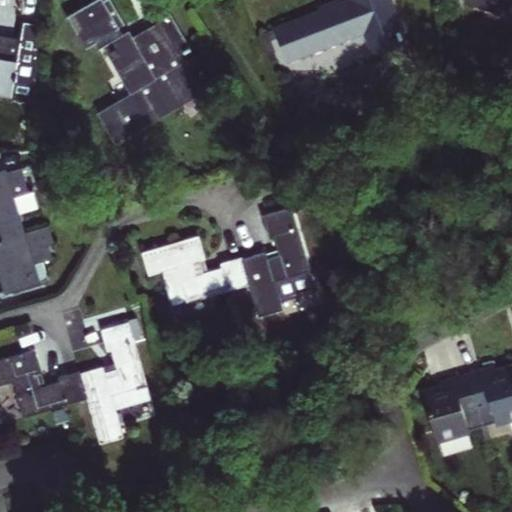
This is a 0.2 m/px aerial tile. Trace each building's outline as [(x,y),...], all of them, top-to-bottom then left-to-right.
[(188,38),(173,12),(134,34),(130,27),(123,31),(117,21),(124,17),(112,0),(88,0),(66,13),(86,45),(105,35),(135,87),(99,108),(113,134),(128,125),(130,126),(144,118),(143,117),(183,94),(183,91),(199,82),(177,44),(188,38)] [(397,11),(393,0),(349,0),(343,3),(341,0),(328,0),(319,3),(321,8),(275,25),(287,57),(354,32),(352,27),(364,23),(375,51),(405,40),(394,13),(397,11)] [(39,21),(23,18),(19,40),(0,36),(0,92),(35,99),(39,21)] [(0,256),(10,288),(42,278),(37,260),(50,256),(46,242),(54,239),(49,222),(24,229),(14,193),(27,189),(24,177),(26,176),(23,166),(8,170),(6,166),(0,167),(0,256)] [(267,248),(245,255),(253,279),(250,280),(260,312),(284,305),(282,298),(318,287),(292,203),(264,211),(271,233),(276,232),(281,250),(269,254),(267,248)] [(245,255),(244,253),(221,260),(223,263),(205,268),(201,256),(206,254),(199,231),(143,249),(150,271),(163,268),(174,303),(250,280),(253,279),(245,255)] [(104,363),(81,369),(89,394),(88,394),(102,440),(125,433),(113,392),(149,381),(129,317),(102,326),(109,348),(112,347),(118,364),(106,368),(104,363)] [(81,369),(80,367),(58,373),(59,377),(48,380),(37,346),(0,356),(0,381),(14,377),(26,413),(88,394),(89,394),(81,369)] [(496,416),(511,411),(511,363),(497,367),(495,362),(469,369),(480,407),(492,403),(496,416)] [(442,384),(425,389),(428,401),(438,433),(470,424),(467,411),(480,407),(469,369),(441,378),(442,384)]
